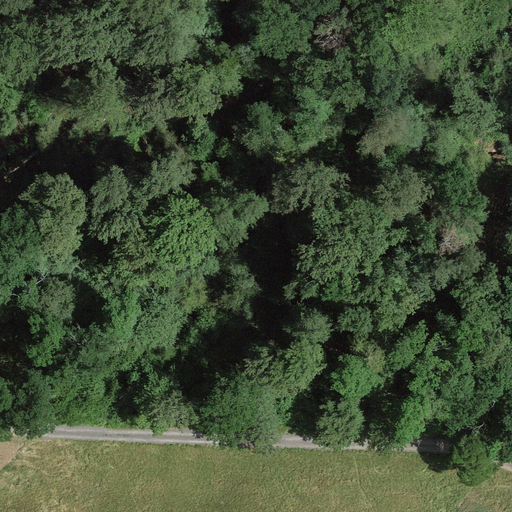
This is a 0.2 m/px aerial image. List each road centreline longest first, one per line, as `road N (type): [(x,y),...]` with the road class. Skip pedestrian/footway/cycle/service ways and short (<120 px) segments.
road 1 (track): [(511,242),(217,96),(0,41)]
road 2 (track): [(0,433),(435,465)]
road 3 (track): [(217,96),(358,23),(375,0)]
